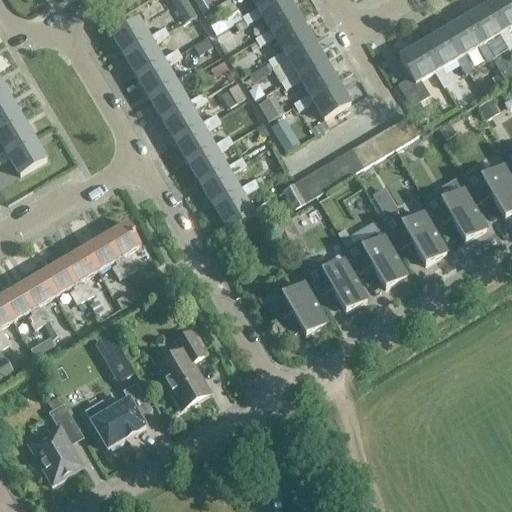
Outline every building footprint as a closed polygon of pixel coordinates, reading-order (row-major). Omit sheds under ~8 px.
[(185,27),(196,20),(183,0),(181,0),(172,6),(185,27)] [(190,0),(201,18),(212,12),(204,0),(190,0)] [(228,0),(229,0),(233,8),(246,0),(249,0),(257,13),(258,15),(283,0),(228,0)] [(242,23),(246,30),(262,21),(270,34),(271,37),(298,21),(285,0),(283,0),(258,15),(257,13),(242,22),(242,23)] [(511,3),(510,0),(502,0),(487,10),(502,36),(499,38),(508,54),(511,51),(511,42),(507,34),(511,30),(511,3)] [(502,36),(487,10),(465,23),(481,49),(477,51),(486,67),(494,62),(485,47),(499,38),(502,36)] [(242,23),(242,22),(237,13),(210,29),(216,38),(242,23)] [(115,25),(121,34),(136,25),(131,15),(115,25)] [(271,37),(270,34),(254,43),(259,51),(275,42),(283,56),(284,59),(311,43),(298,21),(271,37)] [(481,49),(465,23),(443,35),(459,62),(456,64),(465,80),(473,75),(464,59),(477,51),(481,49)] [(151,47),(153,49),(168,40),(164,32),(148,42),(138,24),(136,25),(121,34),(111,40),(125,63),(151,47)] [(459,62),(443,35),(421,48),(437,75),(434,77),(443,92),(451,88),(442,72),(456,64),(459,62)] [(207,43),(194,51),(198,59),(212,51),(207,43)] [(284,59),(283,56),(267,65),(272,73),(287,64),(296,78),(297,80),(324,64),(311,43),(284,59)] [(151,47),(125,63),(138,84),(164,69),(166,71),(181,62),(177,54),(161,63),(153,49),(151,47)] [(437,75),(421,48),(399,62),(411,81),(397,89),(419,126),(428,120),(419,107),(429,101),(420,85),(434,77),(437,75)] [(505,88),(511,83),(500,62),(493,66),(505,88)] [(297,80),(296,78),(280,87),(285,95),(300,86),(308,99),(310,102),(337,86),(324,64),(297,80)] [(164,69),(138,84),(150,106),(177,90),(179,93),(194,84),(189,76),(174,85),(166,71),(164,69)] [(498,79),(491,82),(495,90),(502,86),(498,79)] [(310,102),(308,99),(293,109),(298,117),(313,107),(323,125),(350,109),(337,86),(310,102)] [(236,109),(245,103),(237,89),(227,94),(236,109)] [(177,90),(150,106),(163,128),(190,112),(192,115),(207,105),(202,97),(187,107),(179,93),(177,90)] [(0,102),(0,131),(19,120),(7,98),(0,102)] [(275,117),(287,110),(280,99),(269,106),(275,117)] [(490,103),(478,110),(486,124),(499,117),(490,103)] [(190,112),(163,128),(176,149),(203,134),(204,136),(220,127),(215,119),(200,128),(192,115),(190,112)] [(0,131),(0,147),(4,155),(6,157),(32,142),(19,120),(0,131)] [(408,121),(398,127),(409,146),(419,140),(408,121)] [(398,127),(387,133),(398,152),(409,146),(398,127)] [(449,127),(438,133),(444,145),(456,138),(449,127)] [(262,129),(255,133),(261,143),(268,140),(262,129)] [(387,133),(377,139),(388,158),(398,152),(387,133)] [(213,150),(204,136),(203,134),(176,149),(189,171),(216,155),(217,158),(233,149),(228,141),(213,150)] [(377,139),(366,145),(378,164),(388,158),(377,139)] [(6,157),(4,155),(0,157),(0,168),(9,163),(19,180),(46,164),(32,142),(6,157)] [(366,145),(356,152),(367,171),(378,164),(366,145)] [(356,152),(346,158),(357,177),(367,171),(356,152)] [(216,155),(189,171),(202,193),(229,177),(230,180),(246,170),(241,163),(225,172),(217,158),(216,155)] [(346,158),(335,164),(346,183),(357,177),(346,158)] [(335,164),(325,170),(336,189),(346,183),(335,164)] [(325,170),(314,176),(325,195),(336,189),(325,170)] [(466,183),(475,200),(480,207),(491,200),(504,223),(511,218),(511,186),(503,171),(482,183),(478,176),(466,183)] [(314,176),(304,182),(315,201),(325,195),(314,176)] [(238,193),(230,180),(229,177),(202,193),(215,214),(241,199),(243,201),(258,192),(256,188),(262,184),(260,180),(238,193)] [(304,182),(293,188),(305,207),(315,201),(304,182)] [(305,207),(293,188),(283,195),(294,214),(305,207)] [(451,224),(465,246),(486,234),(463,194),(443,206),(438,199),(426,207),(440,231),(451,224)] [(251,215),(243,201),(241,199),(215,214),(227,236),(253,221),(255,223),(271,214),(267,206),(251,215)] [(384,227),(400,254),(412,247),(425,270),(446,257),(423,218),(410,226),(404,215),(384,227)] [(286,241),(297,235),(291,223),(280,229),(286,241)] [(105,240),(128,279),(137,274),(130,262),(125,265),(122,261),(140,250),(127,227),(105,240)] [(379,235),(354,250),(344,233),(337,238),(360,278),(372,271),(385,293),(406,281),(379,235)] [(105,240),(84,252),(97,276),(114,266),(117,270),(112,273),(118,285),(128,279),(105,240)] [(251,250),(240,256),(246,268),(258,261),(251,250)] [(84,252),(62,265),(85,304),(94,299),(87,287),(82,290),(80,286),(97,276),(84,252)] [(62,265),(41,277),(55,301),(72,291),(74,295),(69,298),(76,310),(85,304),(62,265)] [(345,317),(367,304),(343,265),(323,277),(319,270),(306,277),(320,301),(332,294),(345,317)] [(41,277),(20,290),(43,329),(52,324),(45,312),(40,315),(37,311),(55,301),(41,277)] [(292,318),(306,340),(327,328),(304,289),(284,300),(279,294),(267,301),(281,325),(292,318)] [(20,290),(0,301),(0,305),(12,326),(29,316),(32,320),(26,323),(33,335),(43,329),(20,290)] [(153,302),(160,313),(175,305),(168,293),(153,302)] [(115,304),(121,313),(134,306),(128,296),(115,304)] [(97,304),(89,308),(94,318),(102,314),(97,304)] [(0,333),(12,326),(0,305),(0,354),(9,349),(2,337),(0,338),(0,333)] [(61,338),(54,324),(44,330),(51,343),(61,338)] [(180,356),(154,372),(179,415),(210,397),(192,367),(205,360),(190,336),(174,345),(180,356)] [(111,378),(127,369),(109,340),(96,347),(94,349),(111,378)] [(0,363),(0,382),(12,376),(4,361),(0,363)] [(111,455),(123,448),(122,446),(145,432),(139,423),(151,416),(135,388),(123,396),(128,404),(108,416),(102,406),(84,416),(107,454),(110,453),(111,455)] [(47,406),(52,415),(48,417),(58,433),(30,450),(45,475),(43,477),(51,491),(66,482),(64,480),(81,470),(69,451),(83,442),(63,409),(57,399),(47,406)]
